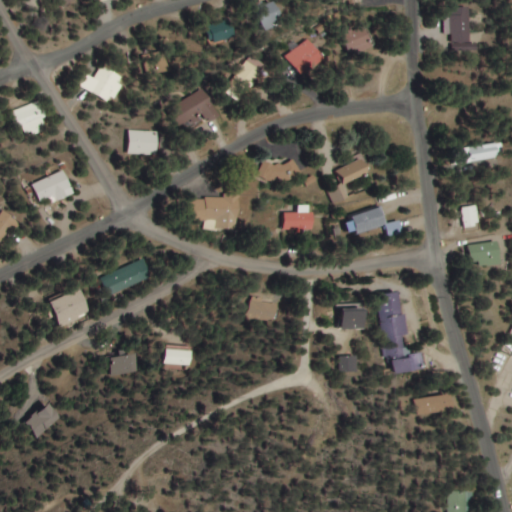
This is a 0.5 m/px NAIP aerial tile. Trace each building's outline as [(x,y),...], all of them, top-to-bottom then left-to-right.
[(75,0),(54,0),(65,11),(75,0)] [(263,29),(284,26),(281,6),(261,8),(263,29)] [(445,16),(445,35),(453,35),(453,44),(471,44),(471,8),(453,8),(453,16),(445,16)] [(212,28),(220,47),(241,38),(233,19),(212,28)] [(351,51),(371,42),(363,22),(342,32),(351,51)] [(288,56),(302,77),(326,60),(312,40),(288,56)] [(269,66),(254,56),(234,84),(249,94),(269,66)] [(128,81),(104,67),(96,80),(87,74),(80,86),(112,106),(128,81)] [(221,118),(207,91),(170,110),(179,128),(204,115),(208,124),(221,118)] [(13,114),(25,139),(51,128),(39,102),(13,114)] [(159,157),(159,132),(130,132),(130,157),(159,157)] [(461,163),(504,157),(501,142),(459,148),(461,163)] [(369,170),(360,157),(335,173),(344,187),(369,170)] [(40,203),(72,188),(64,171),(32,186),(40,203)] [(215,228),(237,229),(238,196),(196,196),(195,221),(215,221),(215,228)] [(480,228),(478,205),(462,206),(464,230),(480,228)] [(346,217),(351,236),(384,227),(387,238),(403,233),(400,220),(386,224),(381,207),(346,217)] [(0,215),(0,243),(0,244),(18,222),(4,210),(0,215)] [(312,231),(312,212),(283,212),(283,231),(312,231)] [(472,267),(503,263),(500,241),(469,244),(472,267)] [(96,279),(104,297),(151,277),(144,259),(96,279)] [(89,314),(81,289),(49,299),(57,325),(89,314)] [(394,373),(426,368),(423,352),(410,354),(406,334),(408,334),(400,290),(380,294),(394,373)] [(248,318),(274,324),(278,303),(253,297),(248,318)] [(367,328),(367,303),(343,303),(343,328),(367,328)] [(193,347),(166,347),(166,365),(193,365),(193,347)] [(110,374),(137,374),(137,355),(110,355),(110,374)] [(342,355),(342,372),(360,372),(360,355),(342,355)] [(456,409),(453,393),(418,400),(421,416),(456,409)] [(36,438),(59,416),(46,403),(23,424),(36,438)] [(469,511),(476,511),(476,492),(450,492),(450,511),(469,511)]
